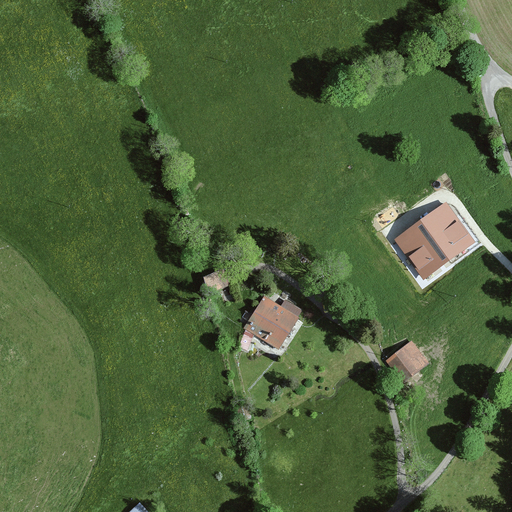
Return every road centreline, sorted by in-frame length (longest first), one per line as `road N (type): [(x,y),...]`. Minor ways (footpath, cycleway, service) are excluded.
road 1 (track): [(401,504),(400,438),(379,366),(328,308),(265,267)]
road 2 (unclassified): [(511,351),(433,476),(392,511)]
road 3 (unclassified): [(474,47),(511,165)]
